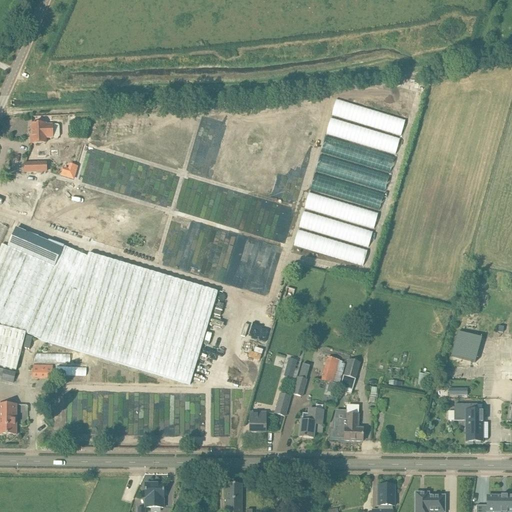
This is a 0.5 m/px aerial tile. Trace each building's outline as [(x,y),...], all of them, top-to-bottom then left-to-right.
[(336,100),(331,115),(401,136),(406,121),(336,100)] [(331,118),(326,134),(395,155),(400,139),(331,118)] [(45,143),(45,138),(53,138),(52,125),(45,126),(45,124),(31,125),(32,136),(29,136),(30,144),(33,144),(45,143)] [(325,137),(321,152),(390,173),(395,158),(325,137)] [(320,155),(315,171),(385,192),(389,176),(320,155)] [(26,162),(26,171),(43,170),(43,161),(26,162)] [(315,174),(310,190),(379,211),(384,195),(315,174)] [(309,193),(304,208),(374,229),(379,214),(309,193)] [(304,211),(299,227),(368,248),(373,232),(304,211)] [(0,225),(0,246),(8,228),(0,225)] [(0,367),(15,371),(25,333),(50,344),(190,386),(218,292),(89,254),(88,257),(87,257),(64,247),(64,246),(49,241),(47,242),(16,228),(8,247),(8,248),(0,266),(0,367)] [(298,230),(294,245),(363,266),(368,251),(298,230)] [(457,333),(451,357),(475,364),(481,340),(457,333)] [(32,338),(26,336),(23,348),(29,350),(32,338)] [(37,353),(33,362),(70,363),(70,354),(37,353)] [(343,362),(328,358),(321,381),(333,384),(333,383),(340,385),(345,365),(342,364),(343,362)] [(349,360),(344,376),(356,379),(360,363),(349,360)] [(310,366),(303,364),(299,378),(298,377),(293,395),(303,398),(308,380),(306,380),(310,366)] [(33,378),(53,378),(53,366),(33,366),(33,378)] [(86,367),(57,367),(57,375),(86,376),(86,367)] [(0,380),(13,384),(16,373),(0,369),(0,380)] [(378,388),(372,388),(370,403),(375,403),(375,399),(376,399),(378,388)] [(377,410),(384,411),(387,393),(380,392),(377,410)] [(340,393),(339,404),(346,405),(348,394),(340,393)] [(285,417),(291,397),(280,394),(274,414),(285,417)] [(0,405),(0,435),(16,435),(16,405),(0,405)] [(477,406),(454,406),(454,422),(466,422),(466,442),(483,443),(483,411),(477,411),(477,406)] [(300,437),(313,439),(315,425),(322,426),(323,412),(309,410),(308,415),(303,414),(302,421),(301,421),(300,437)] [(264,420),(264,415),(250,414),(250,434),(265,433),(265,420),(264,420)] [(362,442),(363,429),(359,429),(359,416),(346,415),(345,428),(344,428),(344,441),(362,442)] [(145,511),(146,508),(163,508),(164,484),(145,484),(145,507),(136,508),(136,511),(145,511)] [(226,485),(225,511),(252,511),(252,510),(246,510),(246,511),(241,511),(242,486),(226,485)] [(378,486),(377,506),(378,506),(378,510),(372,510),(372,511),(392,511),(392,507),(394,507),(395,486),(378,486)] [(415,496),(415,511),(444,511),(444,497),(415,496)] [(511,511),(511,496),(507,497),(507,496),(506,496),(502,496),(501,496),(501,497),(487,497),(487,506),(476,506),(476,511),(511,511)]
